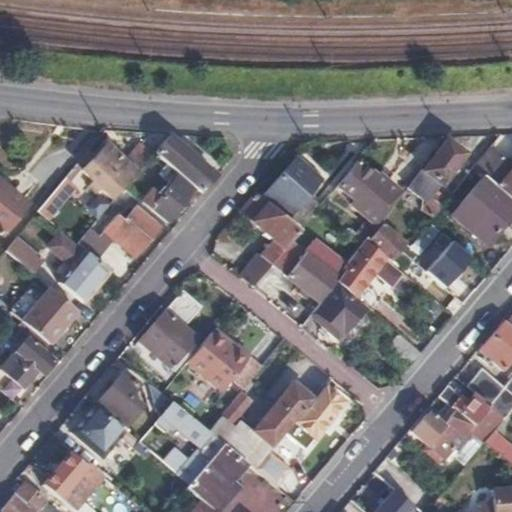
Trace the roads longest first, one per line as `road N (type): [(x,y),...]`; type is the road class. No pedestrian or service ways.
road 1 (residential): [(0,471),(186,246)]
road 2 (residential): [(395,417),(186,246)]
road 3 (residential): [(0,96),(268,122)]
road 4 (residential): [(268,122),(511,114)]
road 5 (residential): [(511,279),(395,417)]
road 6 (residential): [(186,246),(262,147),(268,122)]
road 7 (residential): [(395,417),(315,511)]
